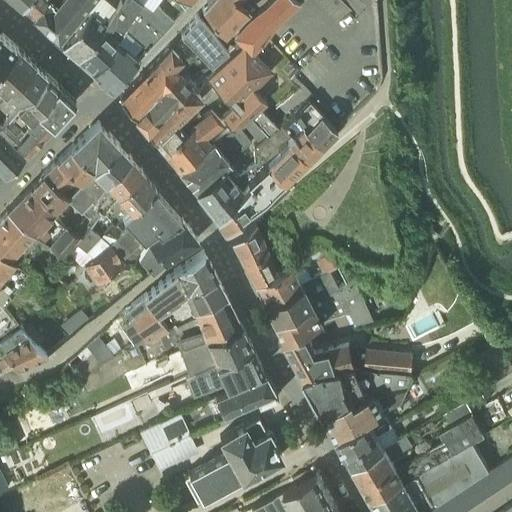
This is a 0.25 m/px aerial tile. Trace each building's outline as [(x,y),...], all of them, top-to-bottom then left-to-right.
[(21,0),(20,3),(31,12),(41,0),(21,0)] [(41,0),(31,12),(58,37),(88,0),(41,0)] [(103,20),(116,0),(88,0),(58,37),(76,53),(104,21),(103,20)] [(116,0),(103,20),(104,21),(76,53),(90,66),(129,21),(125,17),(135,3),(162,27),(185,2),(183,0),(116,0)] [(252,51),(269,34),(300,4),(295,0),(272,0),(254,18),(237,0),(209,0),(202,8),(224,34),(225,33),(234,40),(237,37),(244,45),(251,51),(252,51)] [(138,52),(162,27),(135,3),(125,17),(129,21),(90,66),(98,73),(109,84),(138,52)] [(198,49),(195,52),(198,56),(195,59),(204,69),(228,49),(198,12),(181,32),(198,49)] [(0,59),(15,44),(0,31),(0,59)] [(179,70),(195,52),(198,49),(181,32),(170,43),(137,78),(120,95),(135,112),(179,70)] [(0,98),(36,63),(15,44),(0,59),(0,98)] [(238,123),(296,73),(281,57),(269,68),(252,51),(251,51),(244,45),(220,66),(207,77),(217,87),(233,104),(222,115),(233,126),(238,123)] [(195,52),(179,70),(190,82),(204,69),(195,59),(198,56),(195,52)] [(0,121),(46,72),(36,63),(0,98),(0,121)] [(190,82),(179,70),(135,112),(146,126),(191,83),(190,82)] [(26,120),(35,110),(57,82),(46,72),(0,121),(0,126),(12,138),(26,120)] [(203,100),(217,87),(207,77),(195,88),(201,94),(199,95),(203,100)] [(57,82),(35,110),(48,121),(48,120),(52,124),(75,98),(57,82)] [(191,83),(146,126),(155,137),(167,126),(199,95),(201,94),(195,88),(191,83)] [(294,112),(306,130),(322,145),(337,130),(308,99),(294,112)] [(35,110),(26,120),(12,138),(27,151),(52,124),(48,120),(48,121),(35,110)] [(164,149),(179,168),(218,138),(233,126),(222,115),(219,118),(211,110),(185,129),(177,137),(178,138),(164,149)] [(322,145),(306,130),(294,112),(283,123),(293,135),(288,139),(308,159),(322,145)] [(76,174),(74,175),(62,187),(68,192),(79,179),(118,142),(98,120),(71,145),(85,158),(73,171),(76,174)] [(167,126),(155,137),(164,149),(178,138),(177,137),(185,129),(178,120),(169,128),(167,126)] [(218,138),(179,168),(196,188),(231,162),(232,156),(251,141),(238,123),(233,126),(218,138)] [(283,123),(272,132),(252,146),(254,163),(240,172),(231,164),(231,162),(196,188),(217,216),(250,181),(255,188),(275,172),(268,163),(280,150),(278,147),(288,139),(293,135),(283,123)] [(0,169),(4,174),(25,154),(0,131),(0,169)] [(268,163),(275,172),(285,182),(308,159),(288,139),(278,147),(280,150),(268,163)] [(68,196),(79,207),(87,215),(97,193),(109,176),(130,154),(129,153),(126,156),(123,153),(126,150),(118,142),(79,179),(68,192),(70,194),(68,196)] [(71,145),(57,158),(74,175),(76,174),(73,171),(85,158),(71,145)] [(95,219),(103,209),(113,195),(142,169),(130,154),(109,176),(97,193),(87,215),(89,217),(91,215),(95,219)] [(74,175),(57,158),(44,171),(57,182),(62,187),(74,175)] [(155,184),(142,169),(113,195),(103,209),(114,223),(124,214),(123,213),(155,184)] [(52,187),(57,182),(44,171),(40,175),(52,187)] [(285,182),(275,172),(255,188),(250,181),(217,216),(226,228),(267,197),(280,186),(285,182)] [(40,175),(30,184),(56,207),(68,196),(70,194),(68,192),(62,187),(57,182),(52,187),(40,175)] [(405,237),(404,241),(395,255),(392,257),(305,176),(294,188),(378,266),(374,268),(378,279),(384,277),(386,276),(387,276),(388,276),(389,275),(390,275),(391,274),(392,274),(393,273),(394,273),(395,272),(396,272),(397,271),(398,270),(399,269),(400,269),(401,268),(417,245),(426,247),(426,243),(435,245),(441,236),(433,231),(431,234),(429,233),(432,218),(420,218),(410,220),(407,229),(399,226),(396,234),(405,237)] [(56,207),(30,184),(6,208),(44,239),(50,244),(66,224),(54,210),(56,207)] [(122,260),(123,260),(134,261),(149,237),(181,215),(155,184),(123,213),(124,214),(131,223),(115,235),(103,232),(100,235),(86,250),(94,256),(111,244),(122,260)] [(22,266),(32,254),(44,239),(6,208),(0,215),(0,249),(1,250),(1,251),(22,266)] [(198,237),(181,215),(149,237),(134,261),(147,276),(153,271),(166,260),(198,237)] [(242,258),(266,246),(254,220),(230,235),(242,258)] [(63,255),(79,235),(66,224),(50,244),(63,255)] [(100,235),(90,226),(82,237),(78,243),(78,244),(86,250),(100,235)] [(123,261),(122,261),(123,260),(122,260),(111,244),(94,256),(84,263),(97,280),(123,261)] [(266,246),(242,258),(253,279),(275,267),(266,246)] [(143,294),(156,312),(162,307),(187,289),(186,287),(215,271),(203,248),(174,269),(143,294)] [(0,284),(12,296),(31,273),(22,266),(1,251),(1,250),(0,249),(0,284)] [(326,271),(337,264),(327,256),(317,261),(323,272),(326,271)] [(302,259),(256,283),(265,302),(301,283),(311,278),(302,259)] [(275,320),(330,291),(336,288),(355,278),(337,264),(326,271),(329,277),(304,289),(301,283),(265,302),(275,320)] [(197,312),(228,297),(215,271),(186,287),(187,289),(162,307),(174,324),(197,312)] [(336,288),(330,291),(275,320),(285,340),(306,329),(321,321),(321,323),(329,319),(330,320),(348,310),(356,323),(373,320),(354,279),(337,288),(336,288)] [(0,305),(5,309),(12,296),(0,284),(0,305)] [(143,294),(124,309),(131,319),(121,326),(134,344),(135,344),(167,327),(156,312),(143,294)] [(185,344),(206,336),(241,324),(228,297),(197,312),(174,324),(167,327),(135,344),(134,344),(112,355),(78,373),(86,389),(133,365),(133,366),(155,355),(185,344)] [(63,323),(73,335),(84,326),(74,314),(63,323)] [(252,343),(241,324),(206,336),(185,344),(155,355),(162,373),(189,361),(188,357),(203,351),(201,348),(210,344),(216,358),(252,343)] [(32,362),(48,355),(22,327),(12,334),(18,342),(32,362)] [(354,365),(412,370),(415,352),(367,348),(366,356),(357,355),(353,346),(350,340),(317,348),(306,329),(285,340),(306,378),(316,372),(323,370),(354,365)] [(0,342),(0,346),(17,369),(32,362),(18,342),(12,334),(0,342)] [(112,355),(97,334),(67,362),(77,373),(78,373),(112,355)] [(193,394),(226,381),(263,365),(252,343),(216,358),(217,361),(185,374),(193,394)] [(473,359),(481,372),(503,357),(496,345),(473,359)] [(511,371),(503,357),(481,372),(489,385),(511,371)] [(0,365),(4,372),(11,369),(3,358),(0,359),(0,365)] [(373,395),(376,394),(387,391),(408,385),(414,372),(414,370),(412,370),(354,365),(323,370),(316,372),(306,378),(326,415),(354,399),(354,400),(370,391),(373,395)] [(227,418),(278,394),(265,370),(215,394),(227,418)] [(147,391),(149,397),(172,387),(170,381),(147,391)] [(401,402),(408,385),(387,391),(394,406),(401,402)] [(384,411),(376,394),(373,395),(370,391),(354,400),(354,399),(326,415),(338,436),(370,418),(384,411)] [(123,401),(96,413),(102,425),(129,414),(123,401)] [(178,411),(157,421),(169,443),(189,434),(178,411)] [(378,433),(392,425),(384,411),(338,436),(346,451),(378,433)] [(405,480),(473,440),(487,432),(474,411),(441,430),(445,439),(404,462),(403,463),(405,468),(400,471),(392,457),(379,464),(384,472),(364,483),(372,498),(405,479),(405,480)] [(242,476),(282,455),(272,437),(267,428),(265,429),(258,415),(220,436),(228,451),(189,472),(202,496),(241,475),(242,476)] [(196,449),(189,434),(169,443),(157,421),(144,427),(161,465),(196,449)] [(0,426),(0,451),(17,444),(8,423),(0,426)] [(346,451),(354,466),(386,447),(386,446),(399,438),(392,425),(378,433),(346,451)] [(386,447),(354,466),(364,483),(384,472),(379,464),(392,457),(390,453),(394,450),(396,453),(420,439),(415,429),(399,438),(386,446),(386,447)] [(491,469),(473,440),(405,480),(405,479),(372,498),(379,511),(423,511),(434,506),(442,502),(444,500),(454,494),(464,487),(474,481),(483,474),(491,469)] [(511,454),(503,461),(511,474),(511,454)] [(511,479),(511,474),(503,461),(493,468),(504,485),(511,479)] [(493,468),(491,469),(483,474),(495,491),(504,485),(493,468)] [(0,490),(8,486),(1,472),(0,472),(0,490)] [(297,511),(315,511),(335,501),(319,472),(252,506),(254,511),(274,511),(292,503),(297,511)] [(495,491),(483,474),(474,481),(485,498),(495,491)] [(0,498),(0,501),(3,509),(41,491),(37,481),(0,498)] [(485,498),(474,481),(464,487),(475,504),(485,498)] [(475,504),(464,487),(454,494),(465,511),(475,504)] [(463,511),(465,511),(454,494),(444,500),(451,511),(463,511)] [(451,511),(444,500),(442,502),(434,506),(437,511),(451,511)] [(340,511),(335,501),(315,511),(340,511)] [(511,511),(511,502),(503,509),(498,511),(511,511)]
